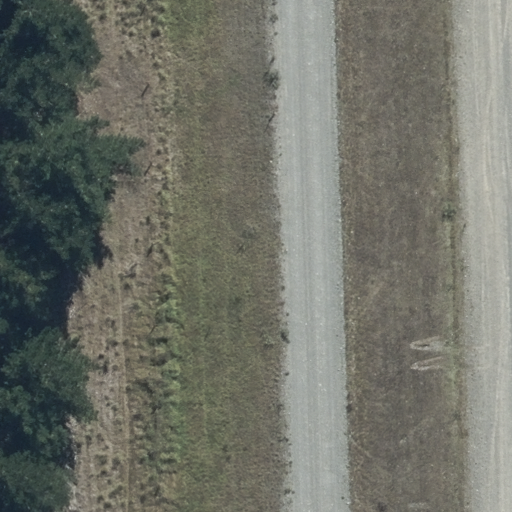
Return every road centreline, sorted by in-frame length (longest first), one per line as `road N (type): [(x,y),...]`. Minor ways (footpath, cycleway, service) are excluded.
road 1 (unclassified): [(309,511),(292,0)]
road 2 (unclassified): [(495,0),(511,462)]
